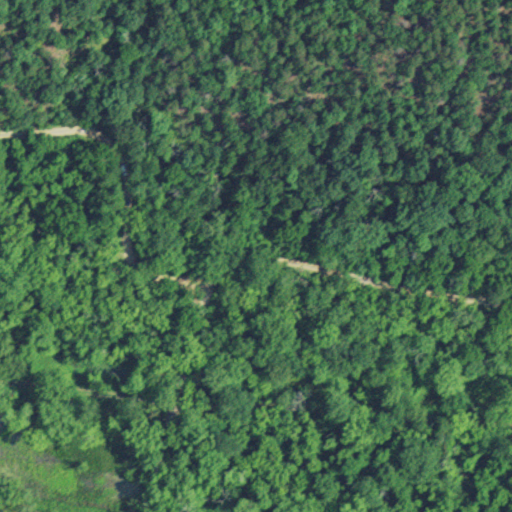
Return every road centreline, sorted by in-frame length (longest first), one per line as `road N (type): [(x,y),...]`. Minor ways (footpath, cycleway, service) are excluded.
road 1 (residential): [(511,307),(269,259),(184,279),(141,274),(129,258),(127,187),(111,148),(82,131),(0,133)]
road 2 (residential): [(203,276),(199,323),(142,511)]
